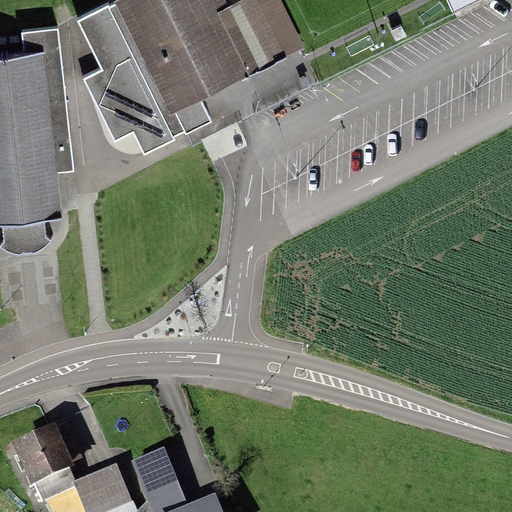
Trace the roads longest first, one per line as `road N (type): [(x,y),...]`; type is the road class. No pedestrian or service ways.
road 1 (residential): [(229,361),(241,254),(511,112)]
road 2 (unknown): [(264,244),(262,182),(274,151),(511,25)]
road 3 (tertiary): [(511,432),(295,371),(229,361)]
road 4 (tertiary): [(229,361),(90,364),(0,398)]
